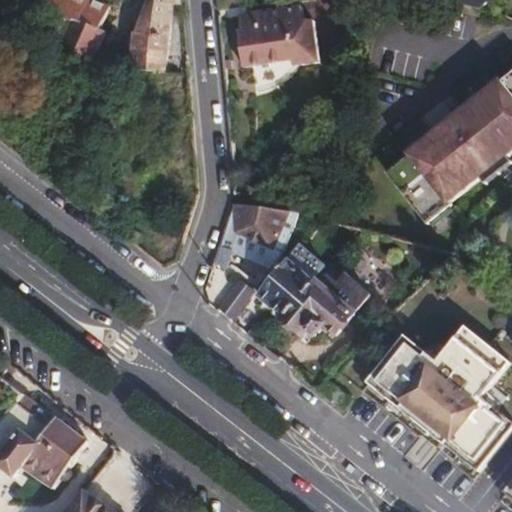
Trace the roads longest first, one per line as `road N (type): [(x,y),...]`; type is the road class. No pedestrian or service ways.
road 1 (residential): [(200,0),(217,191),(182,310),(145,364)]
road 2 (secondary): [(346,511),(191,389),(145,364)]
road 3 (secondary): [(145,364),(0,255)]
